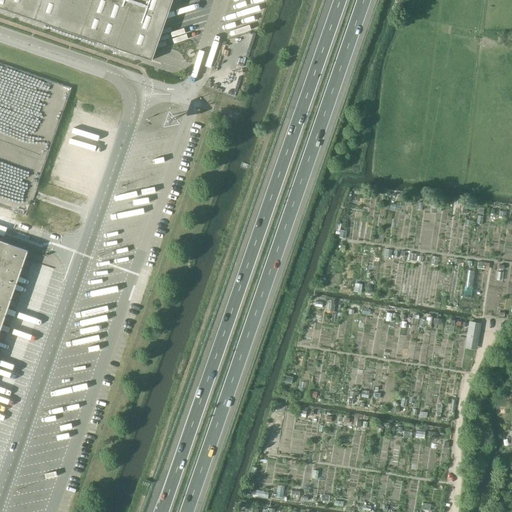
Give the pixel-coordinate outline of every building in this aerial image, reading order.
[(0,0),(0,8),(151,61),(172,0),(0,0)] [(0,320),(25,249),(0,240),(0,320)] [(479,346),(484,320),(473,319),(469,344),(479,346)] [(511,460),(502,460),(502,469),(511,469),(511,460)] [(247,479),(248,480),(251,481),(256,468),(253,467),(250,472),(247,479)]
